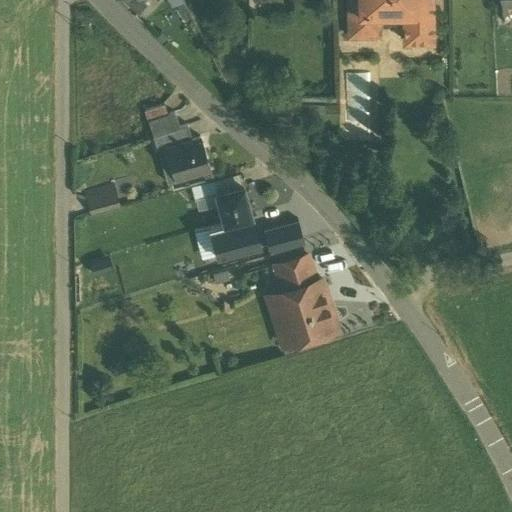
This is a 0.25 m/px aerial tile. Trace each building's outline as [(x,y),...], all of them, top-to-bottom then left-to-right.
[(125,0),(142,15),(154,2),(152,0),(149,0),(148,2),(145,0),(125,0)] [(183,0),(155,0),(154,2),(142,15),(159,30),(187,5),(183,0)] [(358,13),(358,0),(348,0),(349,33),(377,33),(377,22),(381,22),(387,16),(387,13),(358,13)] [(358,0),(358,13),(387,13),(403,12),(403,38),(431,38),(430,0),(358,0)] [(511,0),(503,0),(504,10),(511,9),(511,0)] [(164,103),(144,110),(148,120),(167,113),(164,103)] [(167,113),(148,120),(153,135),(155,134),(179,126),(174,111),(167,113)] [(179,126),(155,134),(160,147),(171,144),(186,136),(191,138),(187,124),(179,126)] [(186,136),(171,144),(160,147),(155,134),(153,135),(167,182),(177,179),(176,177),(202,169),(209,167),(200,136),(191,138),(186,136)] [(209,167),(202,169),(206,182),(213,180),(209,167)] [(206,182),(191,186),(195,198),(216,193),(215,191),(216,191),(213,180),(206,182)] [(216,191),(215,191),(216,193),(221,213),(224,222),(251,215),(242,184),(216,191)] [(111,185),(86,192),(92,212),(117,205),(111,185)] [(210,226),(218,255),(259,243),(251,215),(224,222),(210,226)] [(263,229),(270,252),(304,242),(298,219),(263,229)] [(307,254),(275,265),(283,289),(315,279),(307,254)] [(283,289),(267,294),(283,344),(336,327),(321,277),(283,289)]
